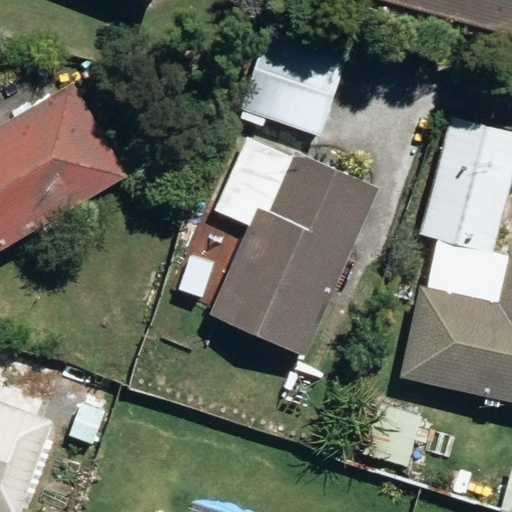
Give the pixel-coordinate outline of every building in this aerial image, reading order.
[(511,0),(396,0),(511,32),(511,0)] [(265,103),(335,133),(371,54),(300,23),(265,103)] [(0,133),(0,256),(141,173),(87,82),(0,133)] [(431,230),(503,249),(511,212),(511,127),(460,113),(431,230)] [(227,317),(317,357),(393,185),(268,128),(194,292),(231,309),(227,317)] [(511,301),(437,286),(416,378),(511,398),(511,301)] [(0,506),(15,511),(35,511),(69,422),(0,396),(0,506)]
